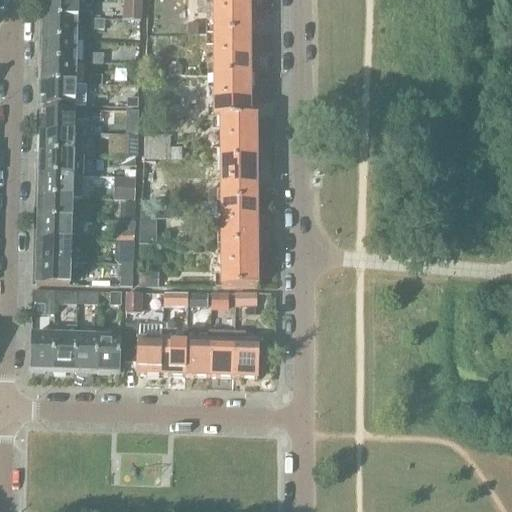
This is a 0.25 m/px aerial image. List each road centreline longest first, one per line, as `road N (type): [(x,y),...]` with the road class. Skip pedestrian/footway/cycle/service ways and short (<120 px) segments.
road 1 (residential): [(302,422),(299,0)]
road 2 (residential): [(3,410),(12,41)]
road 3 (residential): [(3,410),(302,422)]
